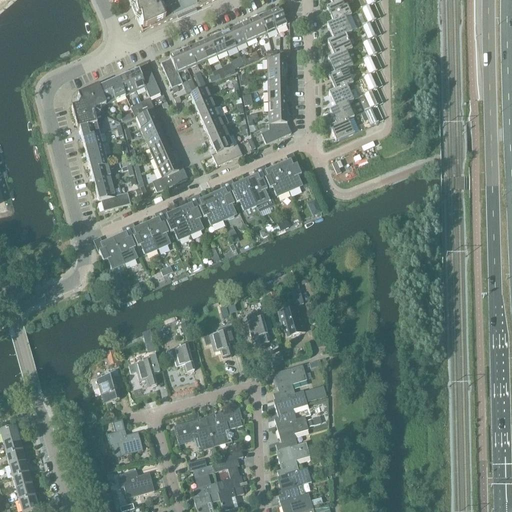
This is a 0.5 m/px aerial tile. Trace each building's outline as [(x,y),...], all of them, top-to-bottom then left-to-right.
[(127,0),(130,5),(135,18),(142,33),(143,33),(142,30),(150,27),(150,29),(153,28),(156,27),(148,11),(159,6),(156,0),(215,0),(215,1),(216,0),(127,0)] [(164,4),(159,6),(148,11),(156,27),(178,17),(193,11),(193,10),(215,1),(215,0),(173,0),(164,4)] [(364,0),(368,8),(368,9),(375,6),(374,5),(371,0),(364,0)] [(326,9),(332,23),(332,24),(345,18),(345,19),(351,16),(344,2),(344,1),(332,7),(332,6),(326,9)] [(362,11),(368,25),(368,26),(375,23),(375,22),(374,22),(368,9),(368,8),(361,11),(361,12),(362,11)] [(279,10),(269,15),(276,31),(289,25),(289,17),(287,13),(281,15),(279,10)] [(269,15),(259,19),(266,35),(276,31),(269,15)] [(326,26),(332,40),(333,41),(345,35),(345,36),(351,33),(345,19),(345,18),(332,24),(332,23),(326,26)] [(259,19),(249,23),(256,40),(266,35),(259,19)] [(249,23),(239,28),(246,44),(256,40),(249,23)] [(362,28),(368,42),(369,42),(369,43),(376,40),(375,39),(374,39),(368,26),(368,25),(361,28),(362,29),(362,28)] [(239,28),(229,32),(236,48),(246,44),(239,28)] [(229,32),(219,36),(226,53),(236,48),(229,32)] [(327,44),(333,57),(333,58),(345,52),(346,53),(352,50),(345,36),(345,35),(333,41),(332,40),(326,43),(327,44)] [(219,36),(209,41),(216,57),(226,53),(219,36)] [(209,41),(199,45),(206,61),(216,57),(209,41)] [(363,45),(369,59),(369,60),(376,57),(376,56),(375,56),(369,43),(369,42),(368,42),(362,45),(362,46),(363,45)] [(199,45),(189,49),(197,66),(206,61),(199,45)] [(189,49),(179,54),(187,70),(197,66),(189,49)] [(327,61),(333,74),(334,75),(346,69),(346,70),(352,67),(346,53),(345,52),(333,58),(333,57),(327,60),(327,61)] [(169,58),(170,60),(171,60),(177,74),(187,70),(179,54),(169,58)] [(371,59),(377,72),(382,70),(376,57),(371,59)] [(363,62),(369,76),(370,77),(376,74),(376,73),(375,73),(369,60),(369,59),(362,62),(362,63),(363,62)] [(171,60),(170,60),(160,65),(171,90),(182,85),(177,74),(171,60)] [(267,60),(267,72),(285,71),(285,60),(267,60)] [(328,78),(334,91),(334,92),(346,87),(347,87),(353,85),(346,70),(346,69),(334,75),(333,74),(327,77),(328,78)] [(149,70),(139,74),(145,89),(144,89),(149,100),(160,95),(149,70)] [(267,72),(267,82),(285,82),(285,71),(267,72)] [(138,72),(128,76),(135,93),(144,89),(145,89),(139,74),(138,72)] [(128,76),(118,81),(125,97),(135,93),(128,76)] [(364,79),(370,93),(370,94),(377,91),(376,90),(370,77),(369,76),(363,79),(363,80),(364,79)] [(196,82),(199,89),(205,87),(202,80),(196,82)] [(118,81),(108,85),(115,102),(125,97),(118,81)] [(183,86),(187,95),(196,91),(192,82),(183,86)] [(267,82),(267,93),(285,93),(285,82),(267,82)] [(108,85),(98,89),(106,106),(115,102),(108,85)] [(328,95),(334,108),(334,109),(347,104),(353,102),(347,87),(346,87),(334,92),(334,91),(328,94),(328,95)] [(76,119),(79,130),(96,125),(93,114),(95,110),(106,106),(98,89),(89,94),(88,91),(77,96),(80,102),(78,107),(71,109),(74,120),(76,119)] [(191,102),(194,107),(211,99),(206,89),(190,96),(192,101),(191,102)] [(267,93),(268,104),(286,104),(285,93),(267,93)] [(364,97),(370,110),(371,111),(377,108),(377,107),(376,107),(370,94),(370,93),(363,96),(363,97),(364,97)] [(197,111),(199,116),(215,109),(211,99),(194,107),(196,112),(197,111)] [(268,104),(268,115),(286,114),(286,104),(268,104)] [(329,112),(335,126),(347,121),(353,119),(347,104),(334,109),(334,108),(328,111),(329,112)] [(200,122),(202,127),(220,119),(215,109),(199,116),(201,121),(200,122)] [(370,110),(363,113),(364,114),(365,114),(368,121),(370,127),(370,128),(378,125),(377,124),(377,125),(371,111),(370,110)] [(135,120),(140,130),(157,123),(155,118),(154,118),(152,113),(135,120)] [(268,115),(268,126),(286,125),(286,114),(268,115)] [(205,131),(208,136),(229,127),(224,117),(220,119),(202,127),(204,132),(205,131)] [(335,126),(329,128),(329,129),(335,143),(335,144),(354,136),(353,135),(347,121),(335,126)] [(140,130),(144,140),(161,133),(159,128),(160,128),(157,123),(140,130)] [(79,130),(82,140),(99,135),(96,125),(79,130)] [(286,125),(268,126),(268,132),(261,136),(265,146),(291,135),(286,125)] [(211,146),(228,139),(233,137),(229,127),(208,136),(210,141),(209,141),(211,146)] [(144,140),(149,150),(166,143),(164,138),(163,138),(161,133),(144,140)] [(82,140),(84,150),(102,146),(99,135),(82,140)] [(214,151),(216,155),(216,156),(233,149),(233,148),(228,139),(211,146),(213,151),(214,151)] [(149,150),(153,160),(169,153),(167,148),(168,148),(166,143),(149,150)] [(84,150),(87,161),(105,156),(102,146),(84,150)] [(216,156),(216,155),(212,157),(216,168),(242,157),(237,146),(233,148),(233,149),(216,156)] [(153,160),(157,170),(175,162),(173,157),(172,158),(169,153),(153,160)] [(87,161),(90,171),(107,167),(105,156),(87,161)] [(157,170),(161,179),(162,180),(178,173),(178,172),(176,168),(177,167),(175,162),(157,170)] [(289,164),(278,169),(288,193),(294,191),(294,192),(300,190),(299,189),(300,188),(296,179),(301,176),(296,166),(291,168),(289,164)] [(90,171),(93,182),(110,177),(107,167),(90,171)] [(291,199),(288,193),(278,169),(266,174),(268,178),(264,180),(269,190),(273,189),(274,192),(273,193),(275,198),(276,197),(279,204),(291,199)] [(162,180),(161,179),(157,181),(162,192),(187,181),(182,170),(178,172),(178,173),(162,180)] [(93,182),(95,192),(113,188),(110,177),(93,182)] [(256,178),(245,183),(258,213),(273,207),(262,181),(258,183),(256,178)] [(300,181),(304,189),(308,187),(305,179),(300,181)] [(258,213),(245,183),(233,188),(235,193),(231,194),(236,205),(240,203),(241,207),(240,207),(242,212),(244,212),(244,213),(245,213),(247,218),(258,214),(258,213)] [(98,203),(101,203),(100,202),(116,198),(115,198),(121,196),(119,186),(113,188),(95,192),(98,203)] [(141,193),(139,190),(135,192),(137,197),(141,194),(143,199),(147,197),(145,192),(141,193)] [(223,193),(212,198),(222,222),(228,220),(229,221),(234,219),(233,218),(234,217),(230,208),(234,206),(229,196),(225,197),(223,193)] [(100,202),(101,203),(103,213),(130,206),(127,195),(121,196),(115,198),(116,198),(100,202)] [(222,222),(212,198),(200,203),(202,207),(198,209),(203,219),(207,218),(208,221),(207,222),(210,227),(211,226),(211,227),(222,222)] [(313,216),(322,212),(316,200),(308,204),(313,216)] [(190,207),(179,212),(190,237),(195,234),(196,236),(201,233),(200,232),(201,232),(197,222),(201,220),(196,210),(192,212),(190,207)] [(190,237),(179,212),(167,217),(169,222),(165,223),(170,234),(174,232),(175,236),(174,236),(177,241),(178,241),(178,242),(190,237)] [(287,220),(281,222),(285,230),(290,227),(287,220)] [(157,222),(146,227),(157,251),(162,249),(163,250),(168,248),(167,247),(168,246),(164,237),(168,235),(163,225),(159,226),(157,222)] [(285,230),(281,222),(277,224),(277,226),(271,228),(274,234),(285,230)] [(157,251),(146,227),(135,231),(137,236),(133,238),(138,248),(141,247),(143,250),(141,251),(144,256),(145,255),(145,256),(157,251)] [(259,233),(262,239),(269,236),(266,230),(259,233)] [(233,232),(228,234),(230,240),(236,237),(234,231),(233,232)] [(124,236),(113,241),(124,266),(129,263),(130,265),(135,262),(135,261),(131,251),(135,249),(130,239),(126,241),(124,236)] [(124,266),(113,241),(101,246),(103,251),(98,253),(103,263),(108,261),(109,265),(108,265),(111,270),(112,270),(112,271),(124,266)] [(240,243),(233,246),(235,251),(242,248),(240,243)] [(214,249),(208,252),(211,258),(217,255),(214,249)] [(303,306),(298,286),(291,288),(296,307),(303,306)] [(277,308),(274,297),(266,299),(270,310),(277,308)] [(225,308),(219,309),(222,319),(228,317),(225,308)] [(305,334),(298,309),(277,315),(282,330),(284,330),(286,339),(305,334)] [(257,338),(260,346),(269,344),(266,333),(272,331),(267,314),(255,317),(256,320),(246,323),(251,340),(257,338)] [(191,332),(188,323),(182,325),(184,330),(182,330),(184,335),(191,332)] [(220,352),(222,361),(231,358),(228,347),(234,345),(229,328),(217,332),(218,335),(203,339),(205,347),(211,345),(213,354),(220,352)] [(151,333),(143,335),(143,336),(148,353),(155,351),(151,333)] [(191,362),(197,360),(192,343),(180,346),(180,349),(166,353),(168,361),(173,359),(176,369),(182,367),(185,375),(194,373),(191,362)] [(106,354),(109,368),(117,366),(114,353),(106,354)] [(159,374),(154,357),(142,360),(143,364),(128,368),(130,376),(136,374),(139,383),(145,381),(147,389),(156,387),(153,376),(159,374)] [(282,358),(271,361),(273,369),(284,366),(282,358)] [(272,396),(274,403),(294,397),(294,395),(291,386),(306,382),(302,367),(272,375),(278,394),(272,396)] [(104,375),(105,378),(91,382),(93,391),(99,390),(103,406),(119,401),(115,390),(122,389),(117,371),(104,375)] [(325,388),(306,390),(307,401),(326,399),(325,388)] [(274,421),(276,428),(296,422),(295,421),(292,410),(306,406),(303,393),(294,395),(294,397),(274,403),(279,419),(274,421)] [(238,410),(206,419),(213,446),(227,442),(224,432),(242,427),(240,421),(241,420),(238,410)] [(275,447),(277,454),(296,448),(296,446),(293,436),(308,432),(304,418),(295,421),(296,422),(276,428),(281,445),(275,447)] [(213,446),(206,419),(173,428),(178,445),(197,440),(200,450),(213,446)] [(112,425),(114,434),(106,437),(109,448),(112,447),(115,459),(142,452),(137,434),(126,437),(121,422),(112,425)] [(0,431),(0,435),(2,444),(19,440),(15,428),(0,431)] [(2,444),(6,456),(22,451),(19,440),(2,444)] [(276,473),(278,480),(298,474),(297,472),(294,461),(309,457),(305,444),(296,446),(296,448),(277,454),(282,471),(276,473)] [(6,456),(9,467),(25,463),(22,451),(6,456)] [(225,464),(237,460),(243,459),(241,451),(223,456),(225,463),(225,464)] [(194,480),(208,476),(227,471),(236,469),(239,468),(237,460),(225,464),(225,463),(206,468),(206,469),(192,472),(194,480)] [(189,473),(192,472),(206,469),(206,468),(204,461),(187,466),(189,473)] [(9,467),(12,479),(28,474),(25,463),(9,467)] [(111,463),(105,465),(108,475),(114,473),(111,463)] [(236,469),(227,471),(230,481),(216,484),(219,495),(217,495),(219,503),(221,511),(230,511),(234,511),(231,499),(243,496),(241,489),(243,488),(240,478),(239,478),(236,469)] [(277,498),(279,505),(299,499),(299,498),(296,487),(310,483),(306,470),(297,472),(298,474),(278,480),(283,497),(277,498)] [(137,478),(135,472),(118,477),(121,489),(123,488),(127,500),(153,493),(148,475),(137,478)] [(12,479),(15,490),(31,486),(28,474),(12,479)] [(208,476),(194,480),(197,490),(192,491),(195,501),(193,502),(196,511),(208,511),(207,506),(219,503),(217,495),(219,495),(216,484),(210,486),(208,476)] [(15,490),(18,502),(35,498),(31,486),(15,490)] [(299,499),(279,505),(281,511),(298,511),(311,508),(308,495),(299,498),(299,499)] [(35,498),(18,502),(21,511),(28,511),(38,509),(35,498)] [(321,499),(312,502),(313,508),(322,505),(321,499)]
